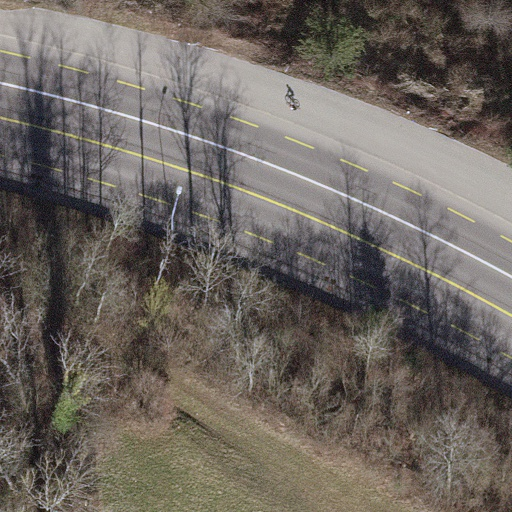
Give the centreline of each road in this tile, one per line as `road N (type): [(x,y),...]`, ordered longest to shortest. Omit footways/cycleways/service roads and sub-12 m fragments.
road 1 (secondary): [(511,296),(268,180),(0,102)]
road 2 (track): [(239,428),(145,373),(0,321)]
